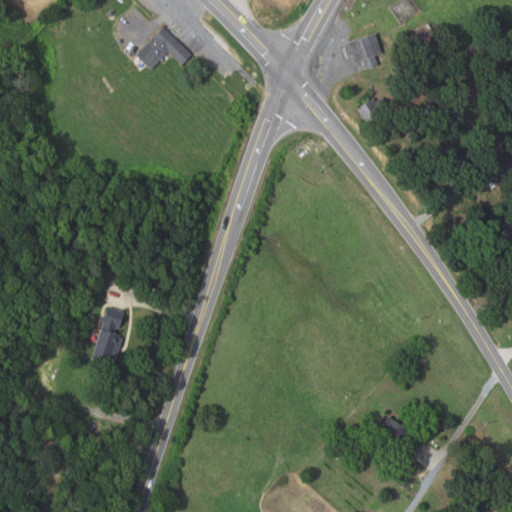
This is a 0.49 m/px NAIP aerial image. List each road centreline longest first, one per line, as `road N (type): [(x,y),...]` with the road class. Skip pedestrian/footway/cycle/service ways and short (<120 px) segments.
road 1 (secondary): [(136,511),(238,203),(294,58),(326,0)]
road 2 (secondary): [(511,382),(379,184),(213,0)]
